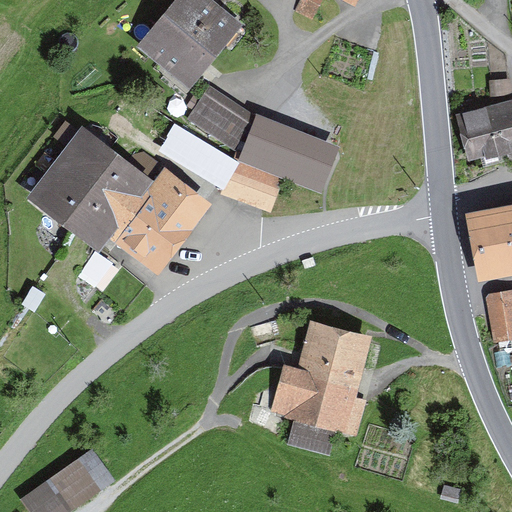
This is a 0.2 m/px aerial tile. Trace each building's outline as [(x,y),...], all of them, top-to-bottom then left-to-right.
[(185,95),(243,22),(215,0),(173,0),(137,46),(166,69),(161,76),(185,95)] [(343,0),(355,6),(358,0),(298,0),(293,10),(313,20),(322,0),(343,0)] [(100,92),(108,79),(92,68),(83,81),(100,92)] [(492,80),(494,97),(509,95),(507,78),(492,80)] [(195,94),(186,106),(192,110),(187,118),(233,148),(255,114),(209,84),(201,98),(195,94)] [(511,161),(511,97),(456,113),(469,160),(485,155),(486,158),(507,152),(510,162),(511,161)] [(240,163),(175,125),(160,150),(222,188),(221,193),(269,210),(282,175),(321,190),(338,147),(257,115),(240,163)] [(81,123),(78,128),(65,119),(53,136),(65,145),(27,197),(99,250),(109,237),(158,274),(213,200),(146,151),(134,153),(130,159),(81,123)] [(511,273),(511,200),(465,210),(478,280),(511,273)] [(113,262),(95,250),(78,276),(97,288),(113,262)] [(511,289),(484,294),(492,341),(511,338),(511,289)] [(358,396),(374,334),(310,318),(298,366),(283,362),(270,415),(293,421),(335,431),(356,437),(366,398),(358,396)] [(329,455),(335,431),(293,421),(287,444),(329,455)] [(30,511),(67,511),(115,479),(91,446),(20,497),(30,511)] [(461,488),(443,484),(440,499),(457,503),(461,488)]
